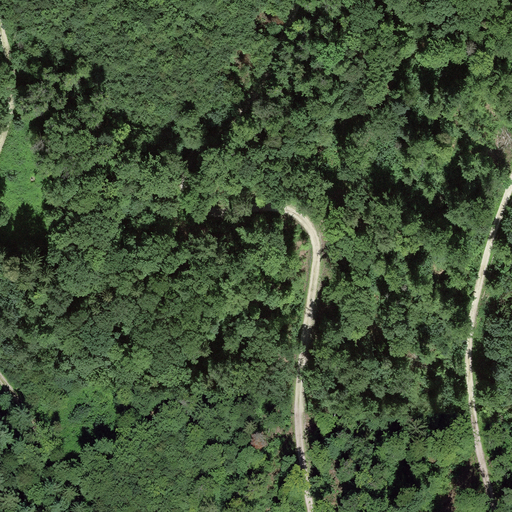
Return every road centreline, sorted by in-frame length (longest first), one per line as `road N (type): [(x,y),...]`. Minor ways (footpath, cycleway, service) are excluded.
road 1 (track): [(309,511),(299,389),(316,247),(309,225),(270,205),(212,217),(197,213),(181,191),(187,155),(237,111),(298,0)]
road 2 (track): [(511,167),(470,298),(466,397),(495,511)]
road 3 (track): [(0,380),(32,419),(82,511)]
road 4 (track): [(0,25),(14,84),(0,146)]
